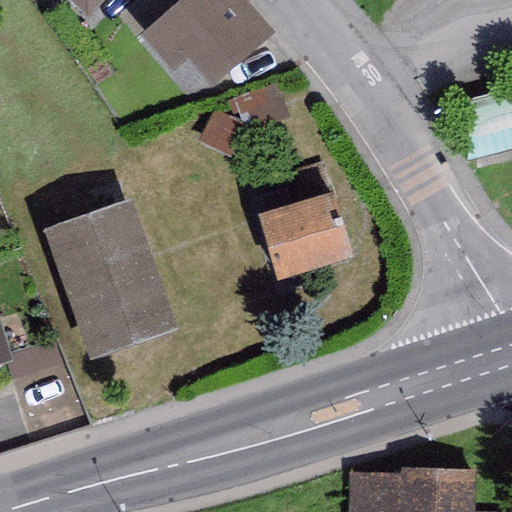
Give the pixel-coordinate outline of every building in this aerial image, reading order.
[(67,0),(86,18),(103,0),(67,0)] [(274,32),(245,0),(180,0),(139,36),(172,73),(188,58),(212,86),(274,32)] [(275,86),(225,103),(231,118),(237,136),(289,118),(275,86)] [(231,118),(211,111),(197,140),(231,157),(237,136),(231,118)] [(332,193),(257,216),(276,280),(351,258),(332,193)] [(129,200),(43,229),(88,360),(174,331),(129,200)] [(0,364),(10,361),(0,324),(0,364)] [(29,401),(72,391),(62,348),(19,358),(29,401)] [(402,480),(350,479),(349,511),(472,511),(473,477),(402,476),(402,480)]
